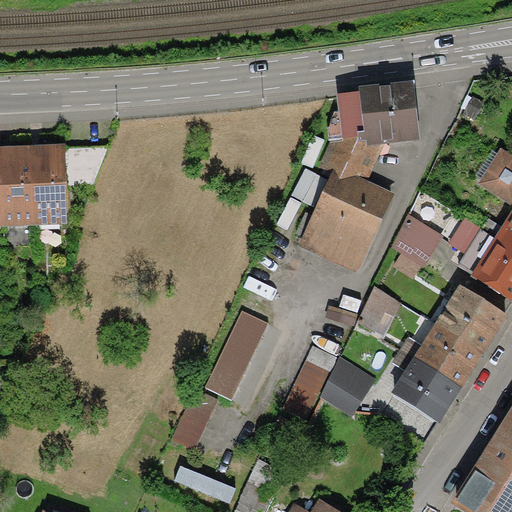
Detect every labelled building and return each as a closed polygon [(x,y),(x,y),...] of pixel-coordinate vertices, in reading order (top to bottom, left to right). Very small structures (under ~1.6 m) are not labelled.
[(411,88),(361,95),(366,144),(373,144),(420,138),(411,88)] [(361,95),(340,97),(341,111),(333,116),(328,122),(331,142),(342,140),(344,147),(366,144),(361,95)] [(331,166),(337,171),(352,177),(373,144),(366,144),(344,147),(331,166)] [(65,149),(33,150),(36,224),(68,223),(67,189),(65,149)] [(110,149),(65,149),(67,189),(95,186),(110,149)] [(33,150),(3,151),(7,226),(36,224),(33,150)] [(511,159),(501,154),(482,186),(511,203),(511,159)] [(352,177),(337,171),(316,215),(305,211),(297,232),(304,236),(301,242),(355,266),(367,255),(391,201),(352,177)] [(441,238),(411,219),(398,248),(426,266),(441,238)] [(511,221),(500,238),(511,246),(511,221)] [(477,228),(455,262),(511,295),(511,246),(500,238),(477,228)] [(407,306),(374,288),(355,324),(388,342),(407,306)] [(453,306),(440,326),(484,354),(507,317),(463,289),(453,306)] [(269,324),(243,311),(207,387),(233,399),(269,324)] [(440,326),(418,361),(462,389),(484,354),(440,326)] [(337,358),(313,346),(283,410),(307,421),(337,358)] [(418,361),(395,396),(439,424),(462,389),(418,361)] [(371,382),(341,363),(322,394),(353,413),(371,382)] [(219,401),(195,390),(172,440),(196,451),(219,401)] [(302,427),(280,416),(273,430),(296,440),(302,427)] [(511,511),(511,417),(459,505),(469,511),(511,511)]
